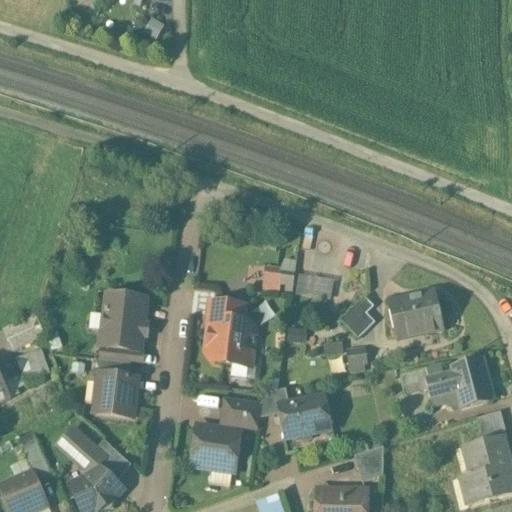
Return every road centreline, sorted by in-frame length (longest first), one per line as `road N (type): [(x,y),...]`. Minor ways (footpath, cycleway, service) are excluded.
road 1 (unclassified): [(511,212),(167,83),(0,31)]
road 2 (residential): [(208,182),(447,270),(492,308),(511,347)]
road 3 (residential): [(155,511),(190,223),(208,182)]
road 4 (residential): [(0,111),(208,182)]
